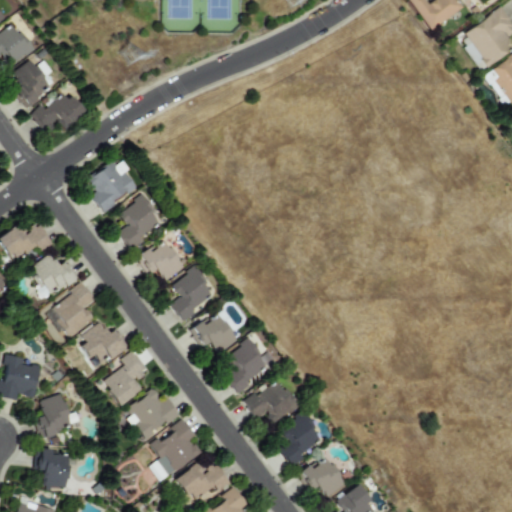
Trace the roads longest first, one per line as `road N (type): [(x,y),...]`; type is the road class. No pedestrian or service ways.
road 1 (residential): [(0,129),(277,511)]
road 2 (residential): [(353,0),(292,40),(177,87),(0,207)]
